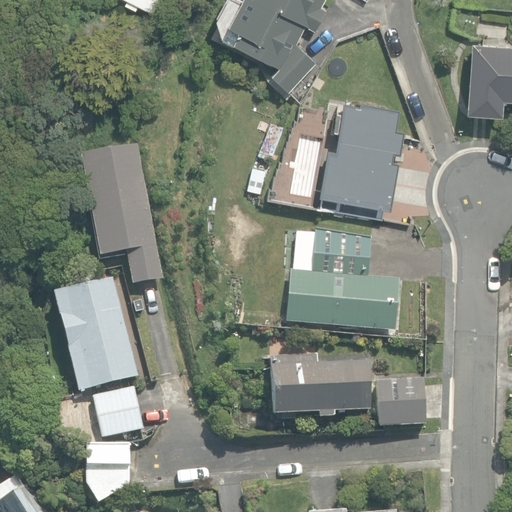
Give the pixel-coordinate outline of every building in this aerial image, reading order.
[(126,0),(152,13),(158,0),(126,0)] [(268,77),(292,92),(314,55),(291,41),(301,24),(258,0),(237,0),(224,22),(236,29),(229,40),(274,68),(268,77)] [(258,0),(301,24),(314,31),(326,10),(320,7),(323,0),(258,0)] [(460,111),(497,114),(499,98),(511,98),(511,43),(466,39),(460,111)] [(322,206),(381,216),(401,129),(393,128),(396,108),(359,101),(358,105),(342,102),(334,148),(325,147),(317,194),(324,195),(322,206)] [(260,148),(273,153),(283,128),(270,123),(260,148)] [(124,283),(156,277),(131,146),(71,158),(92,261),(118,258),(124,283)] [(280,322),(393,333),(398,279),(366,276),(370,238),(313,233),(313,234),(295,232),(291,269),(285,269),(280,322)] [(105,277),(44,292),(70,391),(130,375),(105,277)] [(269,329),(277,330),(278,318),(270,318),(269,329)] [(284,415),(284,421),(297,420),(297,414),(317,413),(318,418),(333,417),(332,412),(370,410),(367,360),(315,363),(315,354),(270,357),(273,416),(284,415)] [(375,382),(378,428),(425,425),(422,379),(375,382)] [(92,397),(101,439),(142,429),(132,387),(92,397)] [(85,485),(96,505),(123,488),(127,486),(129,445),(85,444),(85,485)] [(23,485),(16,474),(0,484),(0,511),(50,511),(31,480),(23,485)]
